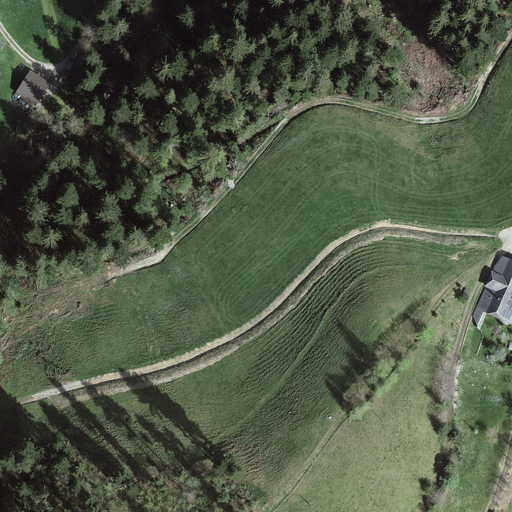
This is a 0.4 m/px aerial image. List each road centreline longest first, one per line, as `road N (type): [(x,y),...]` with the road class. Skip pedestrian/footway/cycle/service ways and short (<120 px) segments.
road 1 (track): [(0,411),(214,341),(274,304),(343,235),(372,222),(510,237)]
road 2 (track): [(511,32),(455,113),(429,117),(321,100),(288,115),(170,248),(150,259)]
road 3 (track): [(422,511),(447,453),(451,374),(463,328),(486,270),(510,237)]
road 4 (track): [(0,25),(22,54),(54,67),(116,0)]
